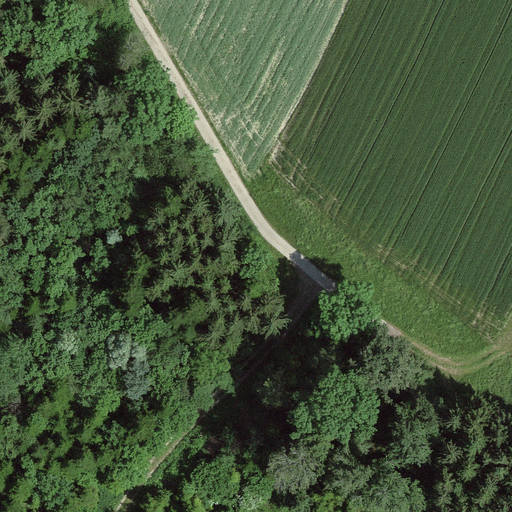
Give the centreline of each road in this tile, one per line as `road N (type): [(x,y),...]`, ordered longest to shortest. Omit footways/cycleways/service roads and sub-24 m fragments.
road 1 (track): [(128,0),(265,231),(379,324),(462,376)]
road 2 (track): [(118,511),(149,461),(320,279)]
